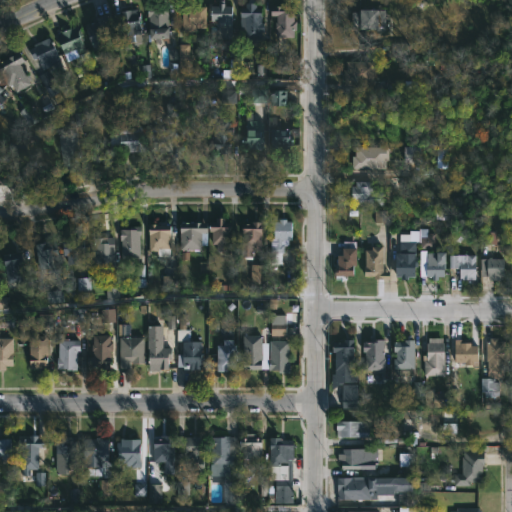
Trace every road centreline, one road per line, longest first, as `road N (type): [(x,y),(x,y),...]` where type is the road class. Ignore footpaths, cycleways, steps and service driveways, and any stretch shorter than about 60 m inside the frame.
road 1 (residential): [(317,413),(0,403)]
road 2 (residential): [(313,189),(128,193),(0,213)]
road 3 (residential): [(315,309),(317,511)]
road 4 (residential): [(511,309),(315,309)]
road 5 (residential): [(312,0),(313,189)]
road 6 (residential): [(313,189),(315,309)]
